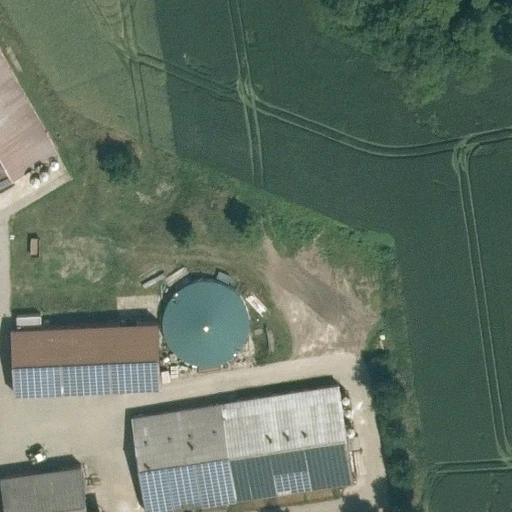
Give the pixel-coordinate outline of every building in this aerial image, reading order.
[(0,190),(66,151),(0,41),(0,190)] [(156,318),(9,326),(12,392),(160,384),(156,318)] [(341,383),(131,416),(145,511),(199,511),(357,487),(341,383)] [(90,511),(90,507),(83,461),(4,472),(9,511),(90,511)] [(90,507),(90,511),(114,511),(114,503),(90,507)]
